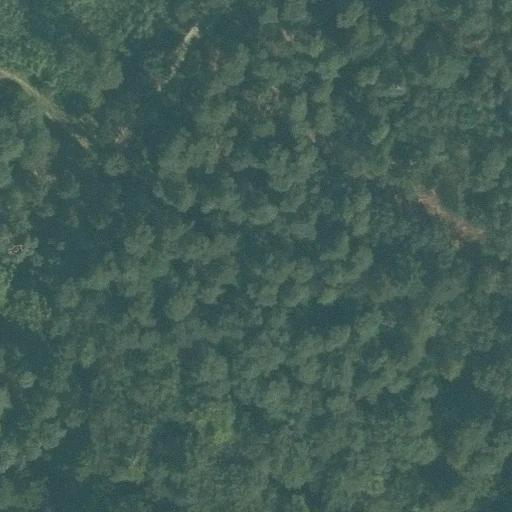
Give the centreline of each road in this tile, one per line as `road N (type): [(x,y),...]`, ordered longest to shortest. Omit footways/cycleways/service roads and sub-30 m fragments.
road 1 (secondary): [(412,511),(0,273)]
road 2 (track): [(113,137),(347,235),(511,361)]
road 3 (track): [(225,0),(113,137)]
road 4 (track): [(113,137),(18,249)]
road 5 (track): [(0,84),(113,137)]
